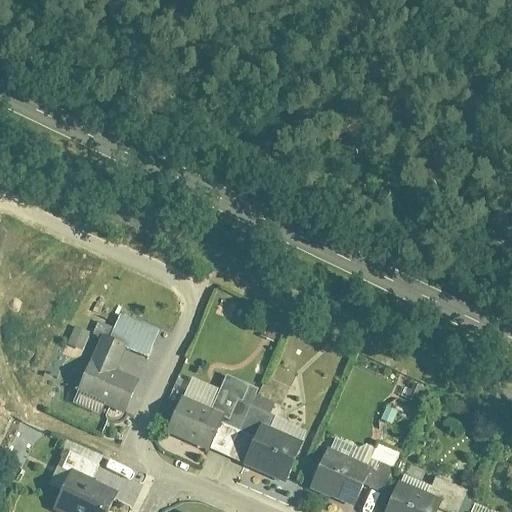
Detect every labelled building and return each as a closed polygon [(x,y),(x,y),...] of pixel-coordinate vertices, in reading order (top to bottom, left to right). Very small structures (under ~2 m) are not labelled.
[(155,336),(118,322),(111,340),(148,355),(155,336)] [(135,385),(110,375),(121,350),(98,340),(87,366),(83,364),(69,398),(121,419),(135,385)] [(234,374),(225,394),(253,406),(261,385),(234,374)] [(188,376),(180,396),(212,409),(220,389),(188,376)] [(179,406),(164,434),(203,455),(218,426),(179,406)] [(254,436),(241,469),(285,487),(299,454),(254,436)] [(377,443),(368,462),(393,474),(402,455),(377,443)] [(101,459),(66,444),(56,466),(91,482),(101,459)] [(319,463),(305,493),(345,511),(349,511),(363,483),(319,463)] [(67,481),(53,511),(105,511),(111,499),(67,481)] [(437,511),(393,492),(383,511),(437,511)]
